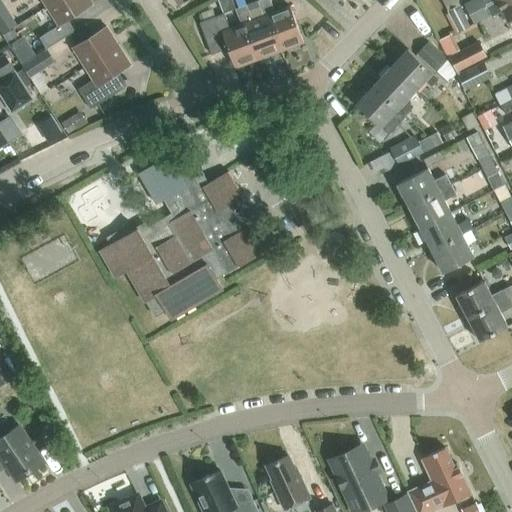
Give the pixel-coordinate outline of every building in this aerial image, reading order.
[(68,19),(93,4),(90,0),(56,0),(47,6),(59,25),(40,37),(47,49),(75,30),(68,19)] [(232,0),(219,0),(224,13),(236,9),(232,0)] [(259,0),(258,0),(264,15),(267,14),(281,50),(304,42),(290,5),(275,11),(270,0),(259,0)] [(469,13),(496,0),(472,0),(464,4),(469,13)] [(511,20),(511,0),(496,0),(469,13),(474,22),(502,9),(508,23),(511,20)] [(448,9),(454,21),(465,16),(458,4),(448,9)] [(0,29),(3,34),(14,27),(0,5),(0,29)] [(267,14),(264,15),(252,20),(247,5),(236,9),(241,24),(245,22),(258,59),(281,50),(267,14)] [(212,9),(201,13),(204,21),(215,16),(212,9)] [(245,22),(241,24),(230,28),(224,13),(215,16),(204,21),(200,22),(212,54),(228,48),(235,67),(258,59),(245,22)] [(469,25),(465,16),(454,21),(458,30),(469,25)] [(85,66),(119,45),(107,26),(73,47),(85,66)] [(36,56),(23,36),(10,45),(22,64),(36,56)] [(470,48),(462,52),(455,37),(441,43),(449,58),(451,57),(456,70),(476,60),(470,48)] [(416,55),(435,72),(446,60),(428,42),(416,55)] [(118,72),(131,64),(119,45),(85,66),(93,79),(79,89),(91,108),(127,86),(118,72)] [(433,72),(408,48),(391,67),(416,90),(424,81),(430,86),(436,80),(430,74),(433,72)] [(30,77),(55,61),(47,49),(22,64),(30,77)] [(0,78),(15,69),(5,53),(0,56),(0,78)] [(484,61),(458,74),(465,89),(491,76),(484,61)] [(406,100),(416,90),(391,67),(374,85),(399,108),(405,114),(413,106),(406,100)] [(32,98),(15,72),(0,81),(0,92),(12,112),(32,98)] [(399,108),(374,85),(357,103),(381,127),(391,117),(396,122),(403,114),(397,109),(399,108)] [(507,87),(495,93),(499,103),(511,97),(507,87)] [(511,96),(511,97),(499,103),(504,111),(511,107),(511,96)] [(477,116),(484,131),(498,124),(490,109),(477,116)] [(61,124),(68,135),(77,130),(87,124),(80,112),(61,124)] [(478,124),(473,113),(463,118),(468,129),(478,124)] [(8,118),(0,123),(0,146),(7,142),(7,141),(18,134),(19,130),(12,119),(8,118)] [(511,121),(502,127),(511,146),(511,121)] [(46,140),(52,136),(56,128),(51,122),(43,123),(37,127),(35,133),(39,140),(46,140)] [(450,125),(440,130),(446,142),(458,136),(450,125)] [(437,131),(428,136),(434,147),(443,142),(437,131)] [(416,135),(390,149),(398,165),(424,151),(416,135)] [(428,136),(419,141),(424,151),(434,147),(428,136)] [(477,158),(478,158),(483,168),(494,162),(489,153),(485,154),(479,141),(470,145),(477,158)] [(265,251),(241,211),(237,213),(232,204),(244,197),(229,171),(209,183),(194,157),(177,167),(170,155),(139,173),(157,203),(164,199),(172,213),(140,231),(138,228),(130,233),(127,226),(108,237),(111,244),(100,250),(116,277),(127,270),(145,301),(147,300),(156,316),(166,310),(171,319),(223,289),(216,278),(226,273),(226,274),(265,251)] [(498,171),(494,162),(483,168),(488,177),(498,171)] [(409,205),(451,184),(446,174),(435,180),(428,167),(398,183),(409,205)] [(451,212),(445,200),(456,194),(451,184),(409,205),(421,228),(451,212)] [(511,208),(511,197),(501,202),(506,212),(511,208)] [(462,234),(451,212),(421,228),(432,250),(462,234)] [(474,257),(467,244),(475,240),(470,230),(462,234),(432,250),(444,272),(474,257)] [(468,318),(511,295),(511,285),(504,289),(493,294),(486,280),(457,295),(468,318)] [(511,306),(511,305),(511,295),(468,318),(480,341),(509,326),(501,312),(511,307),(511,306)] [(0,384),(14,375),(0,354),(0,384)] [(44,462),(19,425),(0,438),(0,437),(0,454),(17,480),(44,462)] [(355,511),(386,498),(362,445),(331,460),(355,511)] [(471,494),(457,462),(453,464),(446,447),(422,458),(432,480),(409,491),(418,511),(426,511),(443,504),(444,506),(471,494)] [(295,470),(289,455),(266,465),(273,480),(272,481),(284,509),(310,497),(297,469),(295,470)] [(258,511),(250,493),(234,500),(220,470),(191,483),(204,511),(224,511),(228,510),(228,511),(258,511)] [(164,511),(160,503),(144,510),(137,496),(112,507),(114,511),(164,511)] [(412,511),(405,496),(387,504),(390,511),(412,511)] [(337,511),(333,502),(315,510),(315,511),(337,511)] [(480,511),(476,502),(461,509),(462,511),(480,511)]
